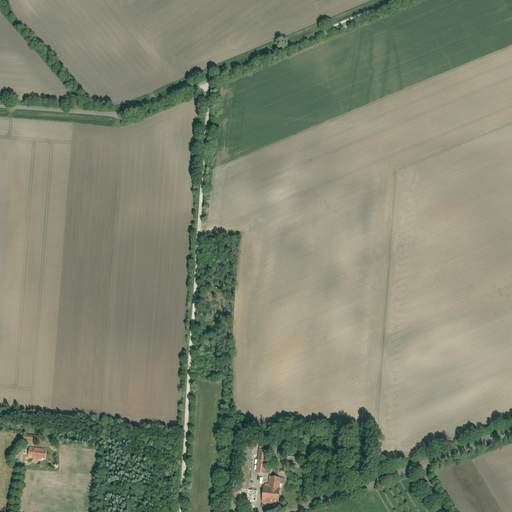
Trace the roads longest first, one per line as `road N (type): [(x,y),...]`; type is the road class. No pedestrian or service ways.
road 1 (track): [(180,511),(211,80)]
road 2 (unclassified): [(396,0),(134,116),(0,106)]
road 3 (residential): [(417,464),(291,511)]
